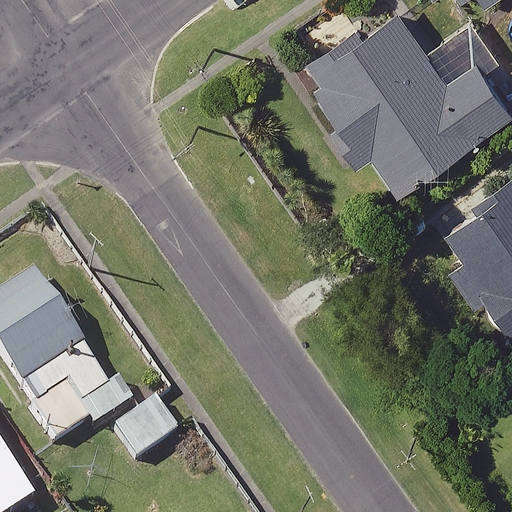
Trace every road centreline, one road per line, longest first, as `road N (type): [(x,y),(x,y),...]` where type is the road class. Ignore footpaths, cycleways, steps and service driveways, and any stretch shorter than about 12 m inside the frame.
road 1 (residential): [(67,69),(375,511)]
road 2 (residential): [(167,0),(67,69)]
